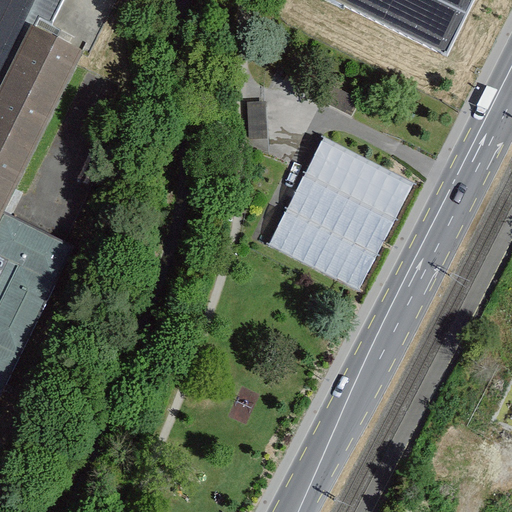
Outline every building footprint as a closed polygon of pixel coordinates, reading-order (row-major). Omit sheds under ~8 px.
[(0,0),(0,395),(71,252),(62,247),(0,217),(15,188),(78,60),(31,36),(38,22),(50,28),(64,0),(0,0)] [(325,0),(447,58),(474,0),(325,0)] [(268,139),(267,101),(264,102),(248,102),(249,139),(268,139)] [(323,137),(305,174),(397,221),(416,184),(323,137)] [(305,174),(286,211),(378,258),(397,221),(305,174)] [(286,211),(268,247),(360,294),(378,258),(286,211)]
